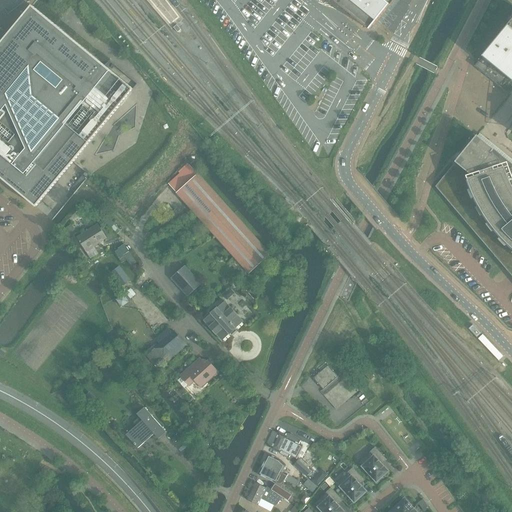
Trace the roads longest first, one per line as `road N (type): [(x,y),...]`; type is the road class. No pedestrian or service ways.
road 1 (residential): [(227,511),(279,400),(252,385),(139,254),(143,221),(170,193)]
road 2 (residential): [(350,183),(511,352)]
road 3 (residential): [(154,511),(100,453),(0,387)]
road 4 (residential): [(0,395),(96,459),(144,511)]
road 5 (track): [(138,238),(91,194),(33,228)]
road 6 (residential): [(350,183),(348,151),(389,65)]
